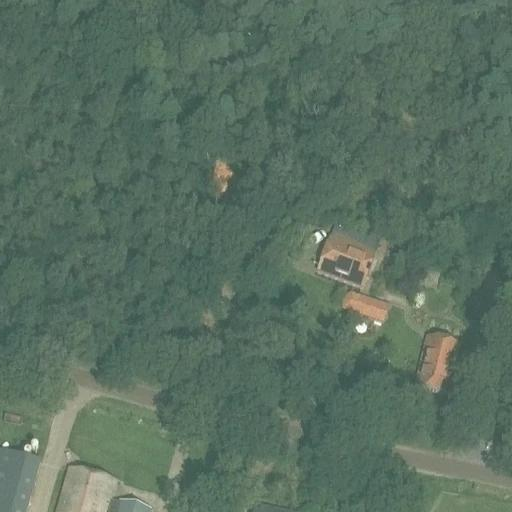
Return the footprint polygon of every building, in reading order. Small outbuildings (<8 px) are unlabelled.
[(339,261),(330,294),(375,306),(384,273),(339,261)] [(448,399),(461,349),(428,340),(415,390),(448,399)] [(486,353),(474,350),(467,375),(480,378),(486,353)] [(0,511),(27,511),(41,464),(0,453),(0,511)] [(58,511),(148,511),(120,504),(119,507),(111,505),(116,485),(70,472),(58,511)]
